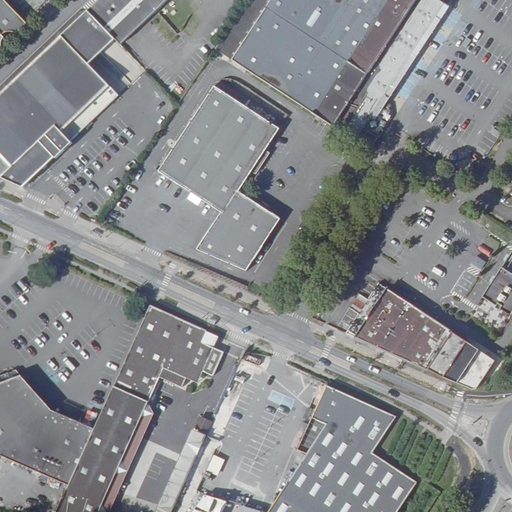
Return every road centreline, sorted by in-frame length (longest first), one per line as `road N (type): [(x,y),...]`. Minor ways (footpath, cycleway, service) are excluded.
road 1 (residential): [(287,336),(380,158),(397,152),(470,191),(511,142)]
road 2 (unclassified): [(287,336),(0,205)]
road 3 (unknown): [(248,320),(179,462)]
road 4 (unclassified): [(417,397),(287,336)]
